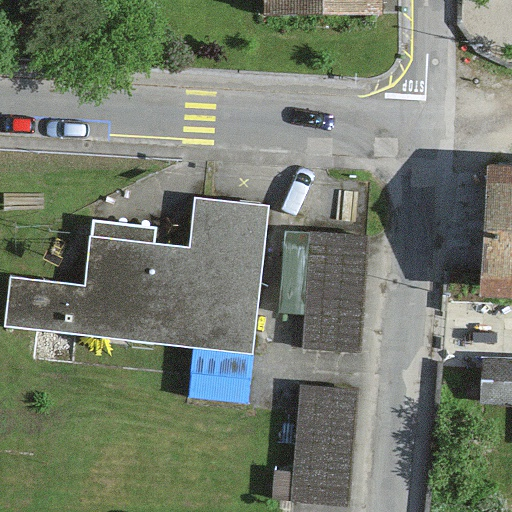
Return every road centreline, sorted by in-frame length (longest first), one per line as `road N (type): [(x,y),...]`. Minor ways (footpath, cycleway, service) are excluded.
road 1 (unclassified): [(426,131),(0,106)]
road 2 (unclassified): [(394,511),(426,131)]
road 3 (residential): [(426,131),(429,0)]
